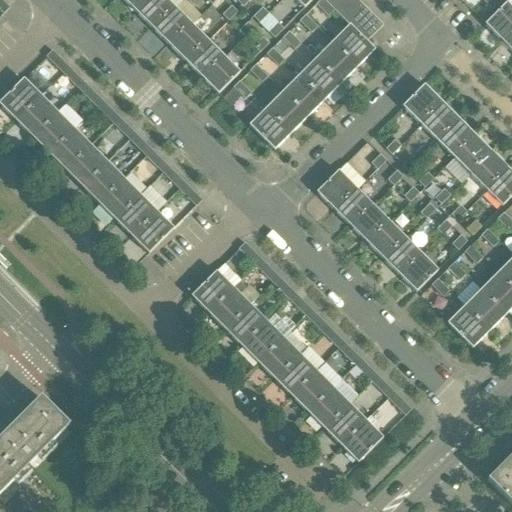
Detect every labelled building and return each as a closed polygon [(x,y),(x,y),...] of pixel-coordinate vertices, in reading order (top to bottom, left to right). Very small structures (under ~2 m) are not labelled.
[(121,0),(137,15),(151,0),(121,0)] [(151,0),(137,15),(153,32),(175,10),(164,0),(151,0)] [(223,0),(217,0),(212,6),(219,14),(228,5),(223,0)] [(239,0),(237,2),(243,8),(251,0),(239,0)] [(293,0),(303,10),(313,0),(293,0)] [(333,12),(330,9),(321,0),(315,6),(327,18),(333,12)] [(321,0),(330,9),(339,0),(321,0)] [(333,12),(339,17),(356,0),(355,0),(339,0),(330,9),(333,12)] [(339,17),(348,26),(365,9),(356,0),(339,17)] [(497,5),(492,0),(480,0),(491,11),(497,5)] [(484,26),(499,41),(511,28),(511,10),(506,5),(484,26)] [(222,17),(228,23),(237,14),(231,8),(222,17)] [(253,18),(259,24),(267,15),(261,9),(253,18)] [(348,26),(349,27),(357,35),(374,18),(365,9),(348,26)] [(153,32),(169,48),(191,27),(175,10),(153,32)] [(305,17),(299,23),(311,34),(317,28),(305,17)] [(374,18),(357,35),(365,43),(382,27),(374,18)] [(253,29),(247,23),(238,32),(244,38),(253,29)] [(276,24),(267,33),(274,39),(283,30),(276,24)] [(169,48),(186,65),(208,43),(191,27),(169,48)] [(349,27),(332,44),(357,69),(374,52),(365,43),(357,35),(349,27)] [(511,28),(499,41),(511,53),(511,28)] [(288,34),(282,40),(289,46),(294,51),(300,45),(288,34)] [(253,47),(259,54),(268,45),(262,38),(253,47)] [(289,46),(282,40),(272,50),(278,56),(289,46)] [(186,65),(202,80),(223,59),(208,43),(186,65)] [(332,44),(316,61),(340,85),(357,69),(332,44)] [(272,50),(266,56),(277,68),(284,62),(278,56),(272,50)] [(52,52),(46,58),(58,70),(64,64),(52,52)] [(223,59),(202,80),(217,96),(239,74),(223,59)] [(316,61),(299,77),(324,102),(340,85),(316,61)] [(249,73),(261,85),(267,78),(256,67),(249,73)] [(80,80),(68,68),(62,75),(74,87),(80,80)] [(284,92),(282,94),(307,119),(324,102),(299,77),(294,82),(285,73),(276,83),(284,92)] [(0,103),(0,107),(15,122),(40,97),(23,81),(0,103)] [(222,100),(231,108),(241,97),(245,101),(251,95),(239,83),(222,100)] [(97,97),(85,85),(79,91),(91,103),(97,97)] [(402,109),(421,127),(442,106),(423,87),(402,109)] [(282,94),(266,110),(290,135),(307,119),(282,94)] [(15,122),(32,139),(56,114),(40,97),(15,122)] [(114,114),(102,102),(95,108),(107,120),(114,114)] [(421,127),(437,144),(459,122),(442,106),(421,127)] [(290,135),(266,110),(249,127),(274,152),(290,135)] [(32,139),(48,156),(73,131),(56,114),(32,139)] [(130,130),(118,118),(112,125),(124,136),(130,130)] [(437,144),(454,160),(475,139),(459,122),(437,144)] [(48,156),(65,172),(90,147),(73,131),(48,156)] [(146,146),(135,135),(129,141),(140,153),(146,146)] [(454,160),(470,177),(491,155),(475,139),(454,160)] [(385,150),(391,157),(400,148),(394,142),(385,150)] [(121,149),(129,157),(134,151),(126,143),(121,149)] [(65,172),(81,189),(106,164),(90,147),(65,172)] [(163,163),(151,151),(145,158),(157,170),(163,163)] [(470,177),(487,193),(508,172),(491,155),(470,177)] [(386,163),(379,156),(371,165),(377,171),(386,163)] [(402,167),(408,173),(417,164),(411,158),(402,167)] [(81,189),(98,205),(123,181),(106,164),(81,189)] [(180,180),(168,168),(162,174),(174,186),(180,180)] [(511,175),(508,172),(487,193),(501,208),(511,197),(511,175)] [(316,194),(335,213),(356,192),(337,173),(316,194)] [(402,179),(396,173),(387,182),(393,188),(402,179)] [(418,183),(424,189),(433,181),(427,174),(418,183)] [(98,205),(115,222),(140,197),(123,181),(98,205)] [(196,196),(184,184),(178,191),(190,203),(196,196)] [(419,195),(412,189),(404,198),(410,204),(419,195)] [(435,200),(441,206),(450,197),(444,191),(435,200)] [(335,213),(352,230),(373,209),(356,192),(335,213)] [(115,222),(131,239),(156,214),(140,197),(115,222)] [(420,214),(426,221),(435,212),(429,206),(420,214)] [(451,216),(457,222),(466,213),(460,207),(451,216)] [(352,230),(368,246),(389,225),(373,209),(352,230)] [(156,214),(131,239),(148,255),(173,231),(156,214)] [(511,222),(504,215),(498,221),(509,232),(511,229),(511,222)] [(437,231),(443,237),(452,228),(445,222),(437,231)] [(475,222),(466,231),(472,237),(481,228),(475,222)] [(368,246),(384,263),(406,241),(389,225),(368,246)] [(487,231),(481,237),(493,249),(499,243),(487,231)] [(460,237),(451,246),(457,252),(466,243),(460,237)] [(384,263),(400,279),(422,258),(406,241),(384,263)] [(470,248),(464,254),(476,266),(482,260),(470,248)] [(262,262),(250,250),(244,256),(255,268),(262,262)] [(422,258),(400,279),(415,294),(437,272),(422,258)] [(511,260),(497,275),(511,289),(511,260)] [(454,264),(448,270),(460,282),(466,276),(454,264)] [(260,273),(272,285),(279,279),(266,267),(260,273)] [(191,298),(208,315),(232,290),(216,274),(191,298)] [(511,289),(497,275),(481,291),(506,316),(511,309),(511,289)] [(279,279),(272,285),(289,301),(295,295),(279,279)] [(437,281),(431,287),(443,298),(449,292),(437,281)] [(208,315),(224,332),(249,307),(239,297),(246,290),(240,283),(232,290),(208,315)] [(481,291),(464,308),(489,333),(506,316),(481,291)] [(293,306),(304,317),(311,311),(299,300),(293,306)] [(224,332),(241,348),(266,323),(249,307),(224,332)] [(489,333),(464,308),(447,325),(472,350),(489,333)] [(311,311),(304,317),(322,334),(328,328),(311,311)] [(241,348),(257,364),(282,340),(272,330),(281,321),(274,315),(266,323),(241,348)] [(344,345),(333,333),(327,339),(338,351),(344,345)] [(257,364),(274,381),(299,357),(282,340),(257,364)] [(361,361),(349,349),(343,356),(355,368),(361,361)] [(274,381),(291,398),(315,373),(320,369),(318,368),(323,363),(318,359),(314,363),(315,364),(311,369),(299,357),(274,381)] [(377,378),(366,366),(360,372),(371,384),(377,378)] [(291,398),(307,415),(332,390),(315,373),(291,398)] [(394,394),(382,382),(376,389),(388,401),(394,394)] [(307,415),(324,431),(348,406),(332,390),(307,415)] [(392,405),(404,417),(411,411),(399,399),(392,405)] [(40,400),(0,439),(0,495),(68,428),(40,400)] [(324,431),(341,448),(365,423),(348,406),(324,431)] [(365,423),(341,448),(357,465),(382,440),(365,423)] [(511,456),(488,481),(487,481),(486,482),(511,507),(511,456)]
